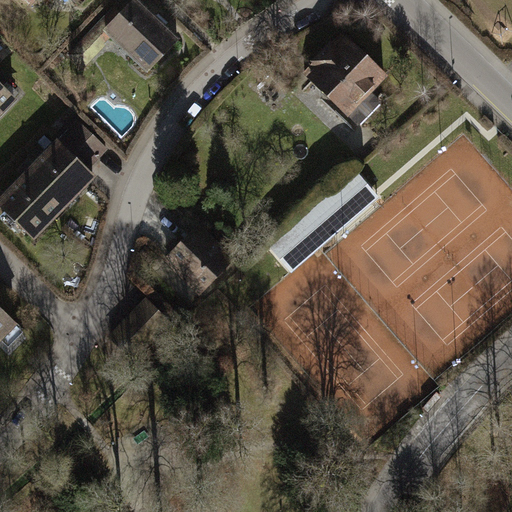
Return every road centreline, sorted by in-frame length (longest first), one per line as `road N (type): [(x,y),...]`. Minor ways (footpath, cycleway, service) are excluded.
road 1 (residential): [(323,0),(214,73),(183,109),(143,174),(119,262),(85,334)]
road 2 (unclassified): [(383,511),(433,435),(511,360)]
road 3 (unclassified): [(511,98),(404,0)]
road 4 (residential): [(85,334),(28,416),(0,441)]
road 5 (residential): [(85,334),(0,249)]
